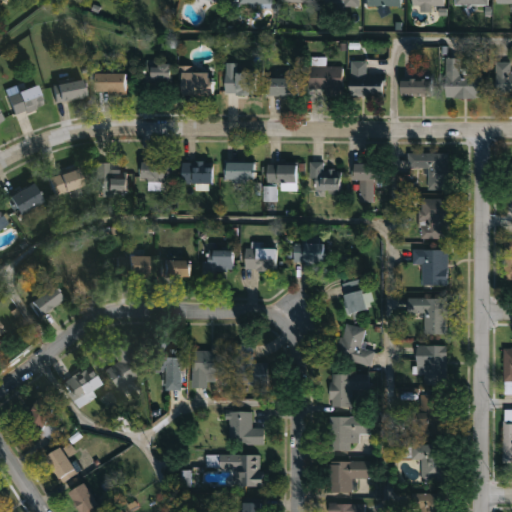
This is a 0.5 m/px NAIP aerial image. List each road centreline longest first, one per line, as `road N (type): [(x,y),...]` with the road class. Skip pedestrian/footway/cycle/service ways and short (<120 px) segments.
road 1 (residential): [(0,168),(72,130),(109,124),(511,135)]
road 2 (residential): [(295,511),(296,342),(278,313),(102,314),(0,384)]
road 3 (residential): [(482,136),(478,511)]
